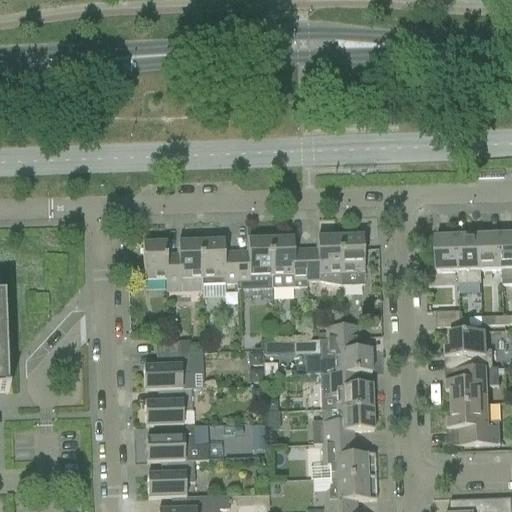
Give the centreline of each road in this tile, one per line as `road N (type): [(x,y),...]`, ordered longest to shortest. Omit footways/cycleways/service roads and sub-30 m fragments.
road 1 (residential): [(97,208),(112,511)]
road 2 (residential): [(97,208),(396,199)]
road 3 (residential): [(412,478),(396,199)]
road 4 (secondary): [(379,48),(299,34),(206,53)]
road 5 (secondary): [(206,53),(300,57),(379,48)]
road 6 (secondary): [(511,43),(379,48)]
road 7 (secondary): [(0,86),(120,60)]
road 8 (secondary): [(120,60),(0,58)]
